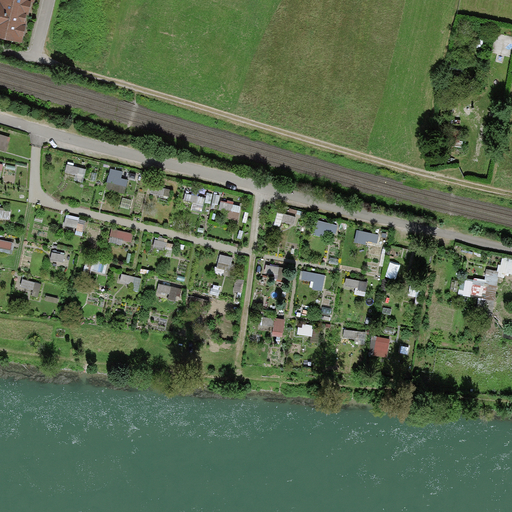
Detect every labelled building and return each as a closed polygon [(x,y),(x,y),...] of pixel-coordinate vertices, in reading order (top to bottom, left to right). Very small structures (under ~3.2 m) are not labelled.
[(0,0),(0,34),(5,35),(4,38),(14,40),(15,34),(24,36),(27,23),(24,22),(27,10),(30,11),(33,1),(32,0),(0,0)] [(295,223),(299,214),(276,210),(273,226),(283,226),(286,220),(295,223)] [(335,232),(339,223),(316,218),(314,234),(323,235),(326,229),(335,232)] [(326,274),(302,271),(302,278),(313,280),(313,287),(323,290),(326,274)] [(369,280),(345,277),(345,285),(356,287),(356,293),(366,296),(369,280)] [(286,319),(263,316),(262,324),(273,326),(273,332),(284,335),(286,319)]
